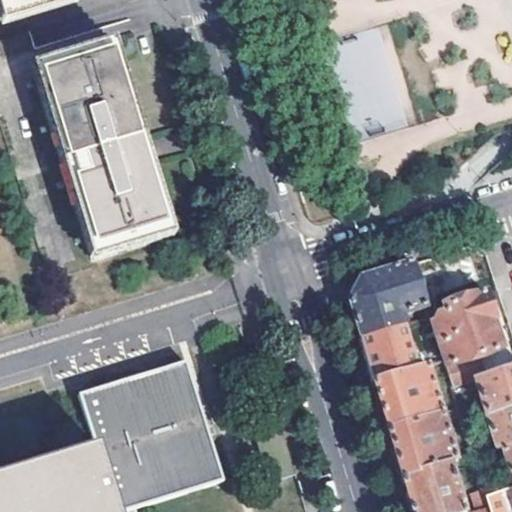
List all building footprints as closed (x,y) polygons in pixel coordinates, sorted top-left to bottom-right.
[(0,0),(0,15),(51,0),(0,0)] [(0,40),(0,113),(50,282),(167,244),(140,151),(103,28),(40,48),(33,30),(0,40)] [(209,239),(211,245),(222,241),(220,235),(209,239)] [(361,279),(347,300),(360,340),(404,326),(401,315),(425,308),(412,263),(371,276),(361,279)] [(494,318),(486,292),(444,306),(445,312),(435,316),(433,323),(452,387),(474,380),(486,376),(480,357),(500,350),(490,320),(494,318)] [(404,326),(360,340),(364,353),(372,382),(417,369),(404,326)] [(0,511),(126,511),(127,511),(222,483),(205,424),(186,366),(81,398),(97,451),(0,480),(0,511)] [(417,369),(372,382),(379,405),(387,430),(442,414),(428,366),(417,369)] [(474,380),(485,415),(511,406),(511,367),(486,376),(474,380)] [(511,406),(485,415),(497,449),(503,447),(511,444),(511,406)] [(442,414),(387,430),(394,454),(402,478),(449,465),(456,462),(442,414)] [(256,435),(270,485),(295,477),(281,427),(256,435)] [(511,444),(503,447),(511,476),(511,444)] [(464,511),(449,465),(402,478),(409,503),(411,511),(464,511)] [(511,511),(511,488),(486,497),(490,508),(490,511),(511,511)]
